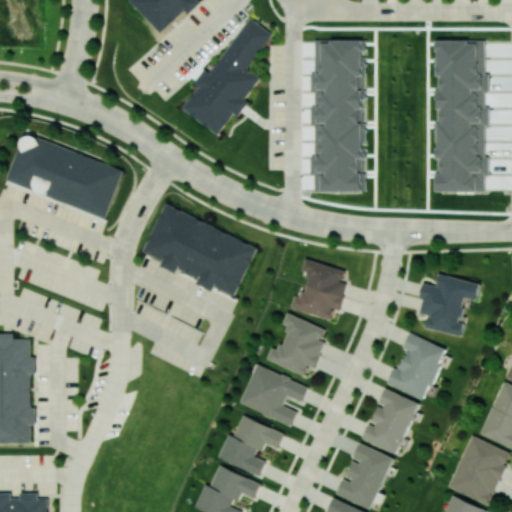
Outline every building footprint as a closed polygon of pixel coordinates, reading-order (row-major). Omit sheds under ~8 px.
[(132,0),(162,33),(198,0),(132,0)] [(220,133),(235,111),(240,115),(249,101),(246,99),(262,76),(249,67),(273,33),(250,16),(211,72),(205,68),(195,82),(199,85),(183,108),(220,133)] [(367,190),(367,174),(363,172),(363,162),(367,151),(367,148),(362,146),(367,134),(366,123),(365,123),(364,55),(366,48),(366,40),(322,40),(314,37),(315,91),(319,91),(325,93),(316,115),(312,115),(312,125),(315,126),(321,126),(322,151),(317,151),(317,162),(316,165),(312,165),(312,173),(316,175),(316,191),(367,190)] [(486,40),(439,40),(439,75),(441,75),(440,109),(443,109),(443,123),(439,123),(439,158),(440,158),(440,191),(485,191),(485,175),(490,175),(490,156),(487,156),(487,105),(486,105),(486,91),(490,91),(490,72),(486,72),(486,40)] [(109,216),(126,167),(28,134),(23,151),(20,149),(9,182),(109,216)] [(258,245),(166,203),(144,251),(163,259),(161,265),(177,272),(179,268),(199,278),(196,283),(212,290),(214,286),(235,296),(258,245)] [(292,308),(333,318),(335,308),(341,310),(348,281),(344,280),(347,268),(307,258),(304,270),(310,272),(303,297),(295,295),(292,308)] [(482,282),(441,273),(439,285),(426,282),(420,312),(430,314),(427,327),(463,335),(466,322),(462,322),(467,297),(479,299),(482,282)] [(327,328),(289,312),(284,323),(290,325),(280,349),(273,346),(268,358),(306,374),(310,364),(316,367),(326,342),(322,340),(327,328)] [(0,441),(32,442),(32,424),(37,424),(37,407),(32,407),(32,373),(37,373),(37,356),(32,356),(32,338),(15,338),(15,332),(0,331),(0,441)] [(391,384),(427,399),(448,348),(412,332),(405,349),(406,349),(391,384)] [(310,385),(257,363),(241,403),(292,424),(298,410),(284,404),(288,395),(303,401),(310,385)] [(511,384),(502,381),(481,434),(511,445),(511,384)] [(363,438),(398,453),(420,401),(387,387),(380,403),(381,404),(373,424),(370,422),(363,438)] [(220,457),(261,474),(268,457),(262,454),(267,442),(278,447),(285,432),(244,414),(235,435),(230,433),(220,457)] [(449,487),(490,504),(511,451),(471,434),(449,487)] [(338,494),(373,508),(394,456),(361,442),(354,458),(355,459),(347,478),(345,476),(338,494)] [(196,507),(208,511),(242,511),(243,510),(232,506),(235,499),(239,501),(243,493),(255,498),(262,482),(221,464),(211,485),(206,483),(196,507)] [(0,511),(48,511),(49,498),(39,498),(39,492),(20,492),(20,494),(0,493),(0,511)] [(485,511),(487,509),(452,494),(444,511),(485,511)] [(367,511),(368,511),(335,497),(328,511),(367,511)]
